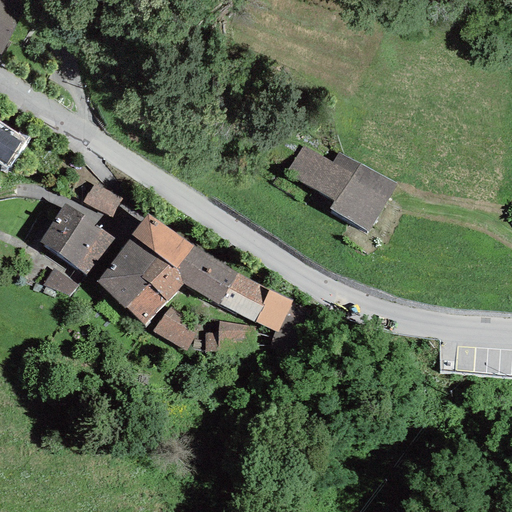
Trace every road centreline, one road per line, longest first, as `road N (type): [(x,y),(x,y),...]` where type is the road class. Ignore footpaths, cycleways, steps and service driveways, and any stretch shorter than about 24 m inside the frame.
road 1 (unclassified): [(511,328),(386,313),(317,285),(0,86)]
road 2 (track): [(57,0),(83,113),(73,131),(133,212),(119,236),(63,199),(0,191)]
